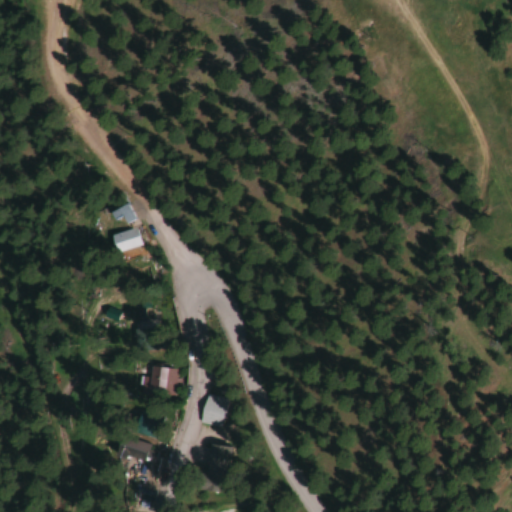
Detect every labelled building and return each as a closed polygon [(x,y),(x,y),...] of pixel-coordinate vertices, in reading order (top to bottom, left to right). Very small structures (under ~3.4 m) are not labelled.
[(107,235),(111,254),(139,247),(134,228),(107,235)] [(132,304),(132,326),(160,326),(160,304),(132,304)] [(176,367),(143,367),(143,398),(176,398),(176,367)] [(197,422),(218,428),(227,399),(206,393),(197,422)] [(162,414),(140,403),(128,428),(150,439),(162,414)] [(116,457),(145,462),(148,442),(120,438),(116,457)] [(223,494),(228,459),(204,456),(200,491),(223,494)]
